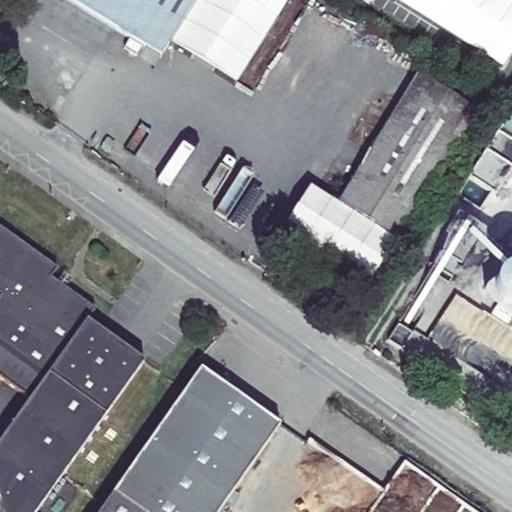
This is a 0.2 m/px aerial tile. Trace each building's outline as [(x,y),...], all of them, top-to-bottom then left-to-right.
[(7,0),(67,0),(160,58),(196,0),(0,0),(0,3),(4,5),(7,0)] [(367,222),(396,240),(476,111),(418,75),(338,204),(367,222)] [(0,505),(1,511),(37,511),(144,362),(86,322),(94,310),(64,288),(57,283),(51,278),(57,269),(14,239),(0,228),(0,295),(1,296),(0,297),(0,378),(30,400),(0,442),(0,505)] [(511,234),(501,248),(511,256),(511,234)] [(64,288),(70,280),(63,275),(57,283),(64,288)] [(100,511),(219,511),(280,426),(240,398),(200,370),(100,511)]
